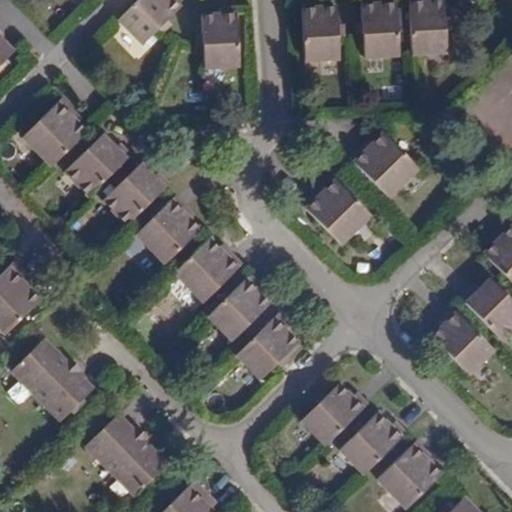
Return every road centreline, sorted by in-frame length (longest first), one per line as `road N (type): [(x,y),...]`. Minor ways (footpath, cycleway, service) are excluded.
road 1 (residential): [(263,0),(276,120),(250,178),(254,215),(353,330)]
road 2 (residential): [(353,330),(503,461),(511,458)]
road 3 (residential): [(353,330),(222,464)]
road 4 (residential): [(222,464),(93,340)]
road 5 (residential): [(0,118),(121,0)]
road 6 (residential): [(454,226),(353,330)]
